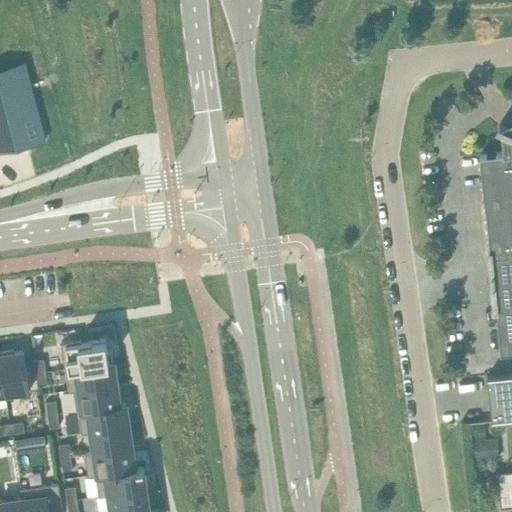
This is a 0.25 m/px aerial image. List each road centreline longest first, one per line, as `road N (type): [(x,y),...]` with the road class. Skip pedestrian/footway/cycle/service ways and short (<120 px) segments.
road 1 (unclassified): [(436,511),(388,176),(390,121),(399,76),(425,58),(511,49)]
road 2 (tertiary): [(312,511),(259,182)]
road 3 (tertiary): [(224,208),(273,511)]
road 4 (unknown): [(405,293),(450,286),(439,147),(454,136),(511,129)]
road 5 (tertiary): [(259,182),(239,0)]
road 6 (tertiary): [(219,169),(113,186),(51,213)]
road 7 (tertiary): [(51,213),(134,218),(224,208)]
road 8 (tertiary): [(192,0),(219,169)]
